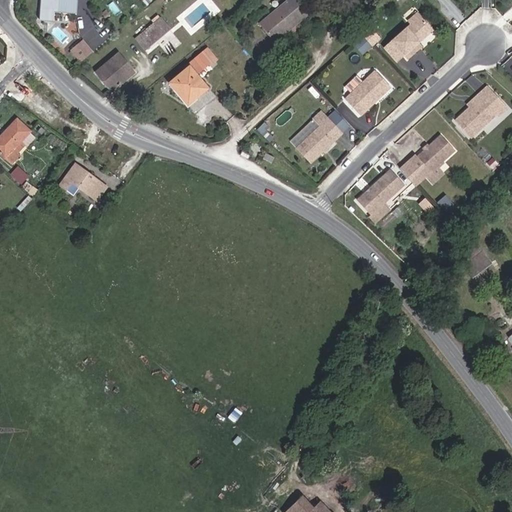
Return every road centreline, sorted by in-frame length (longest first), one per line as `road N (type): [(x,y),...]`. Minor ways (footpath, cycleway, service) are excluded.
road 1 (tertiary): [(31,51),(116,125),(314,212)]
road 2 (tertiary): [(314,212),(378,263),(511,435)]
road 3 (residential): [(483,47),(314,212)]
